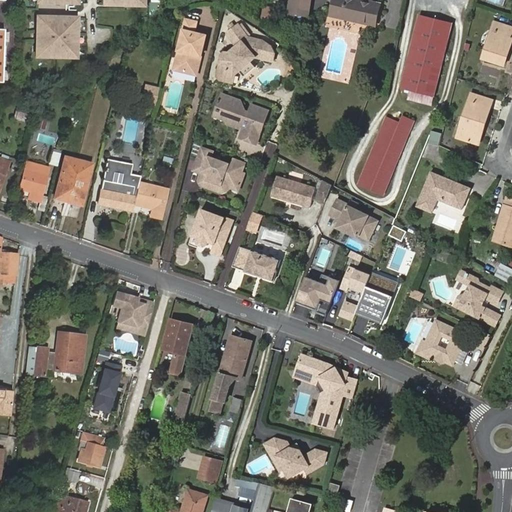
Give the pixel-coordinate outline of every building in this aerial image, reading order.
[(146,0),(106,0),(107,7),(146,9),(146,0)] [(335,0),(332,14),(377,24),(382,3),(371,0),(364,0),(364,1),(357,0),(335,0)] [(261,18),(276,20),(278,7),(264,4),(261,18)] [(402,89),(413,91),(411,100),(431,105),(453,24),(421,16),(402,89)] [(77,21),(37,19),(36,59),(75,61),(77,21)] [(199,54),(202,55),(207,35),(195,32),(197,22),(186,19),(174,69),(197,75),(200,61),(201,60),(197,59),(199,54)] [(511,25),(498,21),(495,30),(500,32),(494,51),(491,50),(489,58),(508,65),(511,53),(511,25)] [(239,71),(251,62),(256,58),(273,62),(274,54),(271,47),(265,43),(263,42),(248,37),(238,24),(227,33),(236,45),(236,49),(232,53),(226,51),(221,53),(216,74),(220,80),(232,83),(234,75),(239,71)] [(500,32),(495,30),(489,49),(491,50),(494,51),(500,32)] [(256,67),(251,62),(239,71),(245,77),(256,67)] [(154,105),(158,87),(146,84),(141,102),(145,103),(154,105)] [(258,145),(270,110),(222,92),(214,117),(226,121),(228,125),(242,130),(239,138),(258,145)] [(487,121),(491,122),(498,100),(475,93),(463,137),(480,142),(487,121)] [(20,112),(18,120),(30,123),(32,115),(20,112)] [(39,114),(35,126),(45,129),(49,117),(39,114)] [(387,118),(359,186),(383,196),(415,121),(403,116),(400,124),(387,118)] [(484,144),(491,122),(487,121),(480,142),(484,144)] [(439,144),(442,132),(431,130),(428,142),(439,144)] [(234,164),(212,157),(214,152),(202,148),(194,170),(201,173),(199,180),(201,185),(223,193),(227,190),(228,188),(237,191),(244,174),(241,173),(245,163),(236,160),(234,164)] [(50,164),(57,166),(60,154),(53,153),(50,164)] [(0,189),(10,161),(0,157),(0,189)] [(67,205),(78,161),(65,159),(55,199),(65,201),(64,204),(67,205)] [(92,165),(78,161),(67,205),(72,206),(73,203),(82,206),(92,165)] [(139,181),(140,178),(130,176),(132,167),(108,162),(98,205),(132,213),(132,212),(134,204),(136,195),(139,181)] [(34,190),(42,192),(47,168),(25,163),(19,190),(33,193),(34,190)] [(473,193),(434,173),(417,206),(431,213),(437,201),(441,200),(442,204),(462,214),(473,193)] [(287,197),(286,201),(307,208),(314,187),(276,174),(269,195),(283,200),(284,196),(287,197)] [(324,180),(316,197),(324,201),(333,184),(324,180)] [(161,218),(169,189),(139,181),(136,195),(134,204),(152,209),(151,216),(161,218)] [(348,206),(336,200),(329,216),(337,220),(339,215),(342,216),(338,225),(368,240),(376,221),(367,216),(347,207),(348,206)] [(511,200),(505,221),(509,222),(502,241),(511,244),(511,200)] [(222,222),(224,217),(201,208),(191,235),(197,238),(196,239),(198,245),(204,247),(208,244),(208,242),(215,244),(223,247),(231,225),(222,222)] [(262,215),(253,211),(249,222),(246,229),(256,232),(262,215)] [(233,219),(224,217),(222,222),(231,225),(233,219)] [(509,222),(505,221),(498,239),(502,241),(509,222)] [(403,242),(408,232),(401,228),(396,238),(403,242)] [(421,241),(417,249),(424,252),(428,244),(421,241)] [(223,247),(215,244),(211,255),(219,258),(223,247)] [(268,255),(252,250),(244,271),(274,281),(280,260),(268,255)] [(0,253),(0,263),(16,264),(17,255),(0,253)] [(511,266),(501,262),(495,275),(511,282),(511,281),(511,266)] [(16,264),(0,263),(0,286),(2,287),(3,281),(3,273),(15,274),(16,264)] [(371,279),(372,277),(349,268),(342,289),(349,292),(351,286),(366,292),(371,279)] [(14,282),(15,274),(3,273),(3,281),(14,282)] [(328,317),(341,281),(324,275),(321,282),(307,277),(297,302),(319,311),(318,313),(328,317)] [(462,298),(457,307),(498,328),(501,322),(499,316),(484,308),(488,300),(500,306),(506,294),(494,288),(493,290),(484,286),(481,282),(471,277),(469,280),(472,287),(473,288),(468,296),(462,298)] [(398,289),(371,279),(366,292),(359,311),(386,321),(398,289)] [(421,299),(425,292),(415,287),(411,294),(421,299)] [(148,326),(154,304),(137,299),(137,297),(116,291),(112,305),(118,307),(116,315),(119,316),(118,321),(120,325),(126,327),(129,325),(135,326),(139,324),(148,326)] [(306,317),(308,307),(297,305),(295,315),(306,317)] [(176,352),(171,372),(172,372),(171,376),(175,377),(176,374),(181,375),(194,326),(171,320),(164,349),(176,352)] [(120,325),(118,321),(116,327),(145,335),(148,326),(139,324),(135,326),(129,325),(126,327),(120,325)] [(467,335),(437,321),(426,348),(427,354),(437,358),(438,356),(441,357),(442,361),(454,365),(467,335)] [(494,337),(482,331),(475,347),(486,352),(494,337)] [(61,332),(58,354),(56,369),(80,373),(85,335),(69,333),(61,332)] [(231,336),(212,398),(221,400),(223,401),(227,384),(226,376),(240,380),(252,342),(231,336)] [(33,373),(35,346),(28,345),(26,373),(33,373)] [(47,355),(48,352),(48,348),(38,346),(34,375),(44,376),(45,367),(46,367),(48,356),(47,355)] [(58,354),(48,352),(47,355),(48,356),(46,367),(56,369),(58,354)] [(326,362),(302,353),(295,371),(318,379),(317,385),(321,392),(322,393),(314,422),(334,428),(344,394),(353,397),(358,379),(343,375),(344,370),(330,364),(329,367),(325,365),(326,363),(326,362)] [(122,366),(105,361),(93,408),(110,412),(122,366)] [(318,379),(295,371),(294,377),(317,385),(318,379)] [(1,415),(9,416),(12,392),(4,391),(1,415)] [(183,428),(188,410),(188,409),(192,394),(181,392),(173,425),(183,428)] [(221,400),(212,398),(210,407),(214,408),(218,410),(221,400)] [(234,398),(231,411),(238,413),(242,401),(234,398)] [(142,425),(139,440),(158,444),(161,430),(142,425)] [(276,438),(267,444),(283,471),(287,468),(292,477),(309,466),(312,471),(324,466),(328,453),(317,450),(304,457),(301,451),(292,448),(288,442),(276,438)] [(82,449),(79,460),(98,465),(101,454),(82,449)] [(217,484),(223,462),(205,457),(198,479),(217,484)] [(332,483),(329,493),(338,495),(341,485),(332,483)] [(203,511),(208,498),(189,493),(183,511),(203,511)] [(85,511),(88,502),(70,497),(59,494),(58,498),(54,511),(85,511)] [(258,497),(255,506),(267,510),(269,500),(258,497)] [(292,499),(288,511),(311,511),(313,505),(292,499)] [(246,511),(247,511),(216,502),(213,511),(246,511)]
